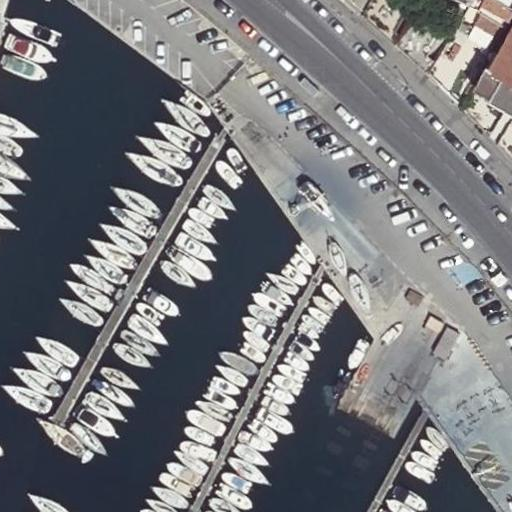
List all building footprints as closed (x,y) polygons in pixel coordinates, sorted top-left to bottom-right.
[(343,0),(364,17),(373,0),(343,0)] [(373,0),(364,17),(396,46),(418,7),(410,0),(373,0)] [(511,12),(511,1),(509,0),(471,0),(471,2),(483,9),(507,22),(511,12)] [(418,7),(396,46),(404,55),(423,72),(434,54),(446,33),(418,7)] [(500,34),(507,22),(483,9),(476,21),(500,34)] [(459,105),(490,51),(463,27),(442,63),(432,80),(446,95),(459,105)] [(475,88),(490,97),(489,100),(511,112),(511,33),(493,67),(488,65),(475,88)] [(437,60),(439,57),(434,54),(423,72),(427,76),(437,60)] [(442,63),(437,60),(427,76),(432,80),(442,63)]
